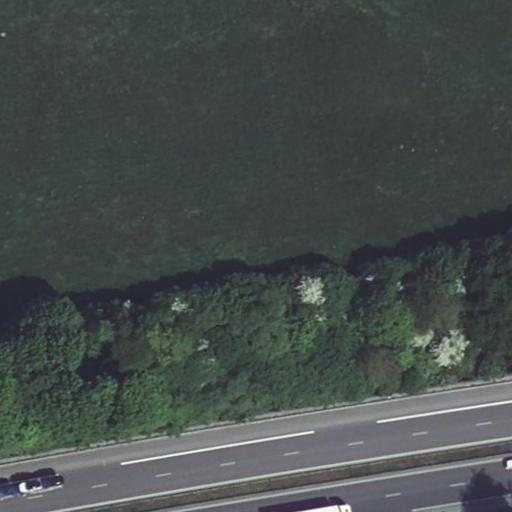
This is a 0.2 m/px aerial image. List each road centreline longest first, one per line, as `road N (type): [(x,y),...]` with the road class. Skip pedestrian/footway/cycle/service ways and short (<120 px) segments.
road 1 (motorway): [(511,417),(0,501)]
road 2 (motorway): [(298,511),(511,478)]
